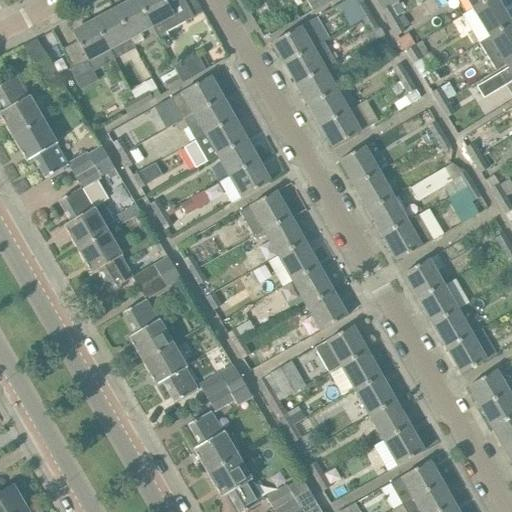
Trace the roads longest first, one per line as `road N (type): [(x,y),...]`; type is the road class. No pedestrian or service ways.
road 1 (residential): [(508,511),(214,0)]
road 2 (secondary): [(158,511),(0,237)]
road 3 (secondary): [(0,350),(95,511)]
